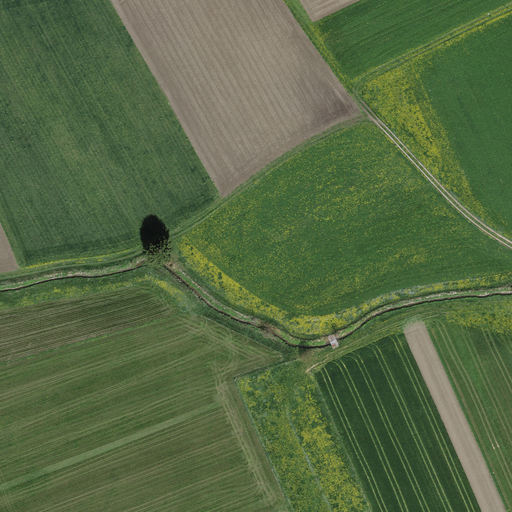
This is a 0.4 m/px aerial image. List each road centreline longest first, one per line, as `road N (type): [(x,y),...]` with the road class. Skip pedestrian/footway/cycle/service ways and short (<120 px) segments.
road 1 (track): [(511,245),(459,206),(382,126),(288,0)]
road 2 (track): [(377,119),(349,123),(289,153),(167,242)]
